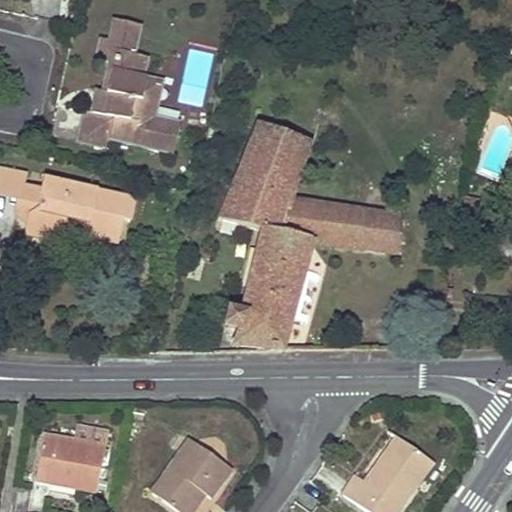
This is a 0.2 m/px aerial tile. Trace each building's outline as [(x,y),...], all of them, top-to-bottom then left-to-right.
[(55,14),(57,0),(34,0),(33,10),(55,14)] [(115,21),(113,32),(110,43),(102,40),(97,62),(110,65),(114,66),(103,115),(95,114),(86,111),(79,141),(109,148),(111,139),(173,154),(180,126),(155,119),(149,118),(152,102),(142,100),(147,80),(142,78),(146,60),(133,56),(139,27),(115,21)] [(190,43),(176,102),(201,108),(215,49),(190,43)] [(103,115),(114,66),(110,65),(103,94),(100,93),(95,114),(103,115)] [(162,84),(147,80),(142,100),(152,102),(149,118),(155,119),(162,84)] [(241,332),(239,339),(237,346),(282,351),(311,243),(399,254),(400,241),(401,217),(290,200),(306,148),(258,130),(235,187),(226,210),(221,221),(265,232),(244,317),(233,315),(229,328),(241,332)] [(22,190),(25,177),(0,171),(0,173),(0,198),(19,202),(22,190)] [(19,202),(18,208),(17,214),(31,217),(27,232),(60,239),(64,224),(86,228),(84,235),(117,241),(122,221),(129,222),(134,201),(46,182),(43,192),(37,194),(22,190),(19,202)] [(226,210),(235,187),(225,183),(215,206),(226,210)] [(53,488),(53,486),(54,484),(72,487),(72,490),(96,494),(104,452),(107,437),(79,432),(76,447),(43,441),(34,484),(53,488)] [(378,471),(379,472),(401,442),(398,440),(376,470),(378,471)] [(379,472),(378,471),(376,470),(365,485),(356,479),(343,497),(364,511),(398,511),(433,465),(401,442),(379,472)] [(186,511),(199,493),(202,495),(205,497),(209,500),(230,472),(189,443),(152,496),(174,511),(186,511)] [(194,511),(205,497),(202,495),(199,493),(186,511),(194,511)]
